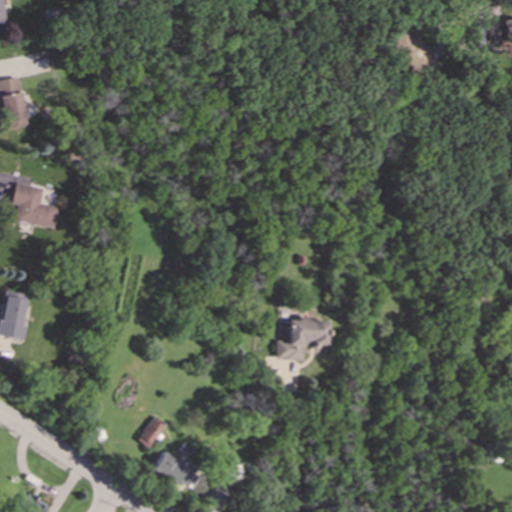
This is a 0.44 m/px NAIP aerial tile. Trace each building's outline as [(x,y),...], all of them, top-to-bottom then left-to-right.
[(440,63),(405,26),(387,43),(422,80),(440,63)] [(0,80),(0,114),(3,129),(24,124),(15,77),(0,80)] [(39,187),(11,184),(8,205),(13,206),(11,222),(51,227),(53,207),(37,205),(39,187)] [(0,336),(19,340),(22,326),(17,325),(23,295),(2,291),(0,303),(0,336)] [(325,321),(305,321),(306,318),(295,317),(295,321),(285,321),(285,341),(273,341),(273,360),(300,360),(300,347),(325,348),(325,321)] [(136,442),(148,449),(162,423),(149,416),(136,442)] [(190,467),(159,453),(150,473),(181,487),(190,467)] [(16,508),(21,511),(39,511),(44,506),(26,494),(16,508)]
